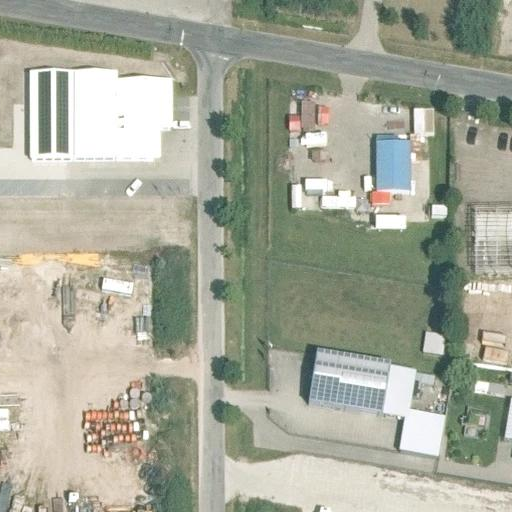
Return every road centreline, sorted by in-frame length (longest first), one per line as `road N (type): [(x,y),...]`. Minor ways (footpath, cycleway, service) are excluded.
road 1 (residential): [(209,37),(211,511)]
road 2 (residential): [(511,89),(209,37)]
road 3 (residential): [(209,37),(0,0)]
